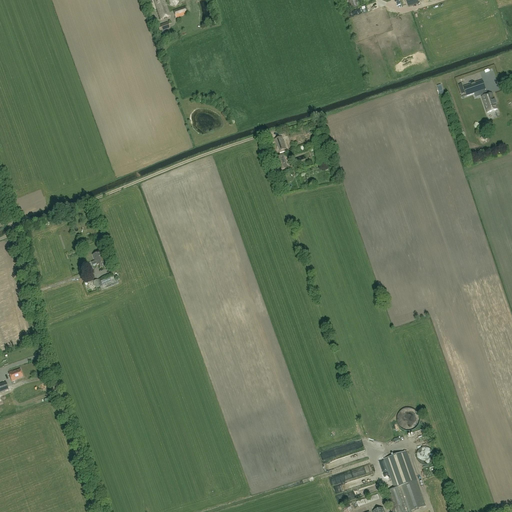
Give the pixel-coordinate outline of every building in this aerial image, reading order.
[(170,17),(164,0),(154,0),(160,20),(170,17)] [(347,0),(340,0),(344,11),(350,9),(347,0)] [(354,0),(352,0),(349,1),(351,9),(357,7),(354,0)] [(185,7),(173,11),(176,18),(188,14),(185,7)] [(158,27),(160,32),(170,29),(168,23),(158,27)] [(486,89),(483,81),(464,87),(467,96),(486,89)] [(492,93),(482,97),(487,113),(498,110),(492,93)] [(471,118),(482,115),(480,107),(469,110),(471,118)] [(279,152),(281,156),(275,158),(279,171),(288,168),(283,155),(282,155),(286,154),(284,150),(286,149),(282,137),(274,140),(279,152)] [(92,255),(95,261),(92,262),(94,266),(96,265),(96,266),(98,265),(99,268),(107,265),(102,252),(92,255)] [(102,286),(100,287),(97,280),(93,282),(96,288),(99,287),(101,291),(118,284),(117,280),(114,281),(112,275),(99,280),(102,286)] [(13,373),(12,372),(9,373),(12,382),(15,380),(15,379),(22,377),(20,370),(13,373)] [(5,382),(0,384),(0,393),(8,390),(5,382)] [(407,451),(384,459),(394,489),(417,481),(407,451)] [(426,506),(417,481),(394,489),(386,492),(392,511),(410,511),(426,506)]
